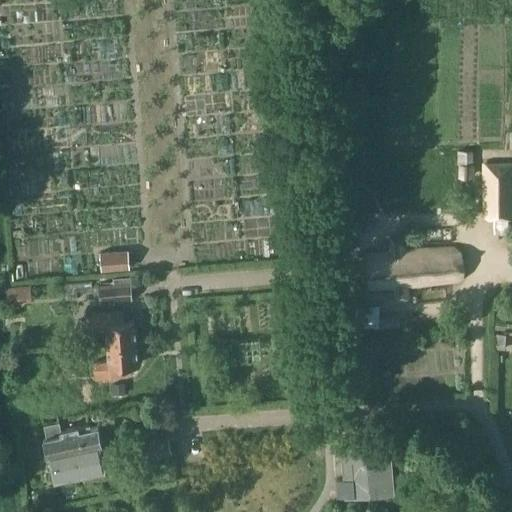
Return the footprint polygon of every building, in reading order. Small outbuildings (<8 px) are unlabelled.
[(511,161),(483,162),(484,216),(511,215),(511,161)] [(406,292),(406,281),(456,278),(461,272),(460,257),(455,252),(401,256),(401,247),(395,247),(395,257),(368,259),(361,268),(362,275),(369,284),(398,282),(399,293),(406,292)] [(101,271),(130,268),(129,249),(100,251),(101,271)] [(114,283),(99,284),(100,301),(132,299),(130,277),(114,278),(114,283)] [(31,284),(7,286),(8,302),(32,301),(31,284)] [(106,328),(107,344),(137,342),(136,320),(124,321),(123,310),(89,312),(91,329),(106,328)] [(139,364),(137,342),(107,344),(108,360),(94,361),(95,378),(128,375),(128,365),(139,364)] [(125,383),(113,384),(113,394),(125,393),(125,383)] [(47,437),(44,437),(48,455),(50,455),(55,478),(104,468),(103,464),(99,445),(101,444),(98,426),(90,428),(90,424),(78,426),(78,425),(61,429),(60,422),(44,425),(47,437)] [(148,459),(173,453),(169,437),(144,442),(148,459)] [(338,496),(394,493),(391,445),(342,448),(344,478),(337,479),(338,496)]
